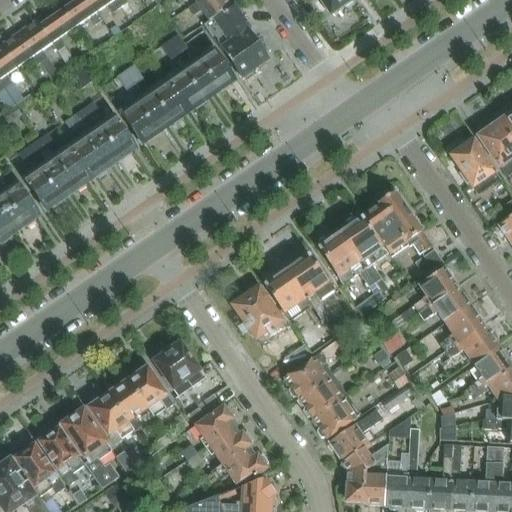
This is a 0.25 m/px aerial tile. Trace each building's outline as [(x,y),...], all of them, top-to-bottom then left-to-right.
[(91,19),(95,26),(103,21),(98,14),(97,14),(87,0),(78,0),(62,11),(75,30),(91,19)] [(121,9),(114,0),(87,0),(97,14),(98,14),(108,7),(113,14),(121,9)] [(124,0),(114,0),(121,9),(128,4),(124,0)] [(227,0),(201,0),(195,4),(189,9),(194,17),(201,12),(209,23),(232,7),(227,0)] [(319,0),(320,0),(330,15),(341,8),(343,7),(346,7),(351,3),(352,0),(319,0)] [(134,13),(128,4),(121,9),(127,18),(134,13)] [(265,56),(266,55),(232,7),(209,23),(204,26),(240,79),(251,72),(251,70),(265,60),(265,56)] [(60,40),(75,30),(62,11),(40,26),(53,45),(52,45),(57,53),(66,47),(60,40)] [(53,45),(40,26),(37,21),(19,33),(40,65),(48,59),(43,52),(52,45),(53,45)] [(116,26),(110,30),(114,37),(120,32),(116,26)] [(19,33),(1,46),(17,70),(28,63),(33,70),(40,65),(19,33)] [(178,36),(172,40),(178,47),(183,44),(178,36)] [(172,40),(167,44),(172,51),(175,49),(178,47),(172,40)] [(167,44),(161,47),(167,55),(172,51),(167,44)] [(179,55),(187,49),(183,44),(178,47),(175,49),(179,55)] [(17,70),(1,46),(0,46),(0,82),(5,89),(12,84),(7,77),(17,70)] [(68,69),(91,53),(87,47),(87,46),(81,50),(80,48),(71,54),(66,47),(57,53),(68,69)] [(164,78),(188,113),(192,110),(193,112),(207,103),(206,101),(218,93),(219,94),(232,85),(231,83),(236,80),(215,50),(212,46),(164,78)] [(167,55),(170,61),(179,55),(175,49),(172,51),(167,55)] [(59,75),(48,59),(40,65),(51,80),(59,75)] [(81,61),(67,71),(80,91),(94,82),(81,61)] [(134,66),(128,70),(134,78),(139,74),(134,66)] [(128,70),(123,74),(128,82),(131,80),(134,78),(128,70)] [(122,86),(128,82),(123,74),(117,78),(122,86)] [(131,80),(135,86),(143,80),(139,74),(134,78),(131,80)] [(188,113),(164,78),(117,111),(140,146),(145,143),(146,144),(160,135),(158,133),(171,125),(172,127),(185,117),(184,116),(188,113)] [(122,86),(126,91),(135,86),(131,80),(128,82),(122,86)] [(19,94),(12,84),(5,89),(12,99),(19,94)] [(8,111),(16,106),(12,99),(5,89),(0,92),(0,99),(7,110),(8,111)] [(41,91),(35,95),(40,102),(46,98),(41,91)] [(93,103),(79,113),(86,123),(100,113),(93,103)] [(8,111),(2,115),(8,125),(22,115),(16,106),(8,111)] [(79,113),(65,123),(72,133),(86,123),(79,113)] [(67,145),(90,180),(95,177),(96,179),(108,171),(107,169),(120,160),(121,162),(133,154),(131,152),(135,149),(137,151),(138,150),(133,142),(132,143),(113,114),(67,145)] [(501,122),(498,124),(511,143),(511,114),(500,122),(501,122)] [(511,174),(511,165),(510,163),(511,161),(511,143),(498,124),(496,125),(493,124),(488,128),(488,131),(478,138),(506,178),(511,174)] [(48,135),(33,145),(40,155),(50,148),(55,145),(48,135)] [(472,188),(477,195),(486,189),(499,180),(479,149),(473,141),(451,157),(462,173),(460,175),(467,185),(469,183),(472,188)] [(33,145),(19,155),(25,165),(40,156),(40,155),(33,145)] [(43,161),(20,177),(41,206),(40,206),(45,214),(47,213),(46,211),(50,208),(51,210),(63,202),(61,200),(74,192),(75,193),(87,185),(86,183),(90,180),(67,145),(54,154),(50,148),(40,155),(40,156),(43,161)] [(0,191),(0,245),(11,237),(10,236),(23,227),(24,228),(36,220),(35,219),(39,216),(40,217),(42,216),(36,209),(16,180),(0,191)] [(378,205),(379,206),(407,248),(408,249),(412,247),(419,257),(432,248),(421,233),(422,232),(394,193),(378,205)] [(511,201),(492,215),(498,225),(507,219),(511,215),(511,201)] [(362,218),(387,255),(390,259),(407,248),(379,206),(362,218)] [(341,236),(340,236),(374,285),(381,280),(371,267),(387,255),(362,218),(360,215),(345,225),(347,228),(345,229),(347,232),(341,236),(337,230),(337,231),(341,236)] [(511,215),(507,219),(498,225),(500,229),(500,231),(503,236),(506,237),(511,245),(511,243),(511,215)] [(330,236),(314,246),(342,286),(359,274),(369,288),(374,285),(340,236),(335,240),(333,237),(331,239),(330,236)] [(423,278),(443,264),(434,251),(414,264),(423,278)] [(334,292),(314,263),(307,252),(291,263),(293,265),(291,266),(293,269),(288,272),(285,269),(284,269),(287,273),(321,322),(328,317),(319,303),(334,292)] [(412,307),(399,317),(404,324),(418,315),(417,315),(457,288),(452,279),(453,279),(453,276),(450,271),(447,270),(446,271),(444,268),(417,287),(424,298),(412,307)] [(269,294),(281,312),(289,324),(305,312),(315,326),(321,322),(287,273),(281,277),(280,274),(278,275),(276,273),(261,283),(269,294)] [(291,327),(289,324),(281,312),(276,315),(263,297),(256,286),(245,294),(247,297),(233,307),(243,320),(240,322),(256,344),(258,342),(262,345),(267,345),(279,337),(278,336),(291,327)] [(436,315),(443,325),(471,307),(469,305),(471,304),(470,301),(467,296),(465,295),(463,296),(457,288),(417,315),(418,315),(423,323),(436,315)] [(471,307),(443,325),(451,337),(438,346),(443,353),(444,353),(484,327),(478,318),(479,317),(479,314),(476,309),(474,308),(472,309),(471,307)] [(470,364),(489,351),(497,345),(495,343),(497,342),(497,339),(493,334),(491,333),(489,334),(484,327),(444,353),(449,361),(462,352),(470,364)] [(381,341),(380,341),(389,354),(390,354),(402,345),(393,332),(381,341)] [(177,398),(196,385),(204,379),(182,347),(184,345),(179,339),(157,355),(159,358),(156,361),(154,357),(151,359),(174,392),(173,392),(177,398)] [(313,358),(284,379),(290,388),(288,392),(293,398),(297,398),(298,400),(328,379),(327,377),(332,374),(325,365),(325,360),(336,359),(342,348),(337,342),(336,343),(313,358)] [(284,360),(290,370),(311,355),(305,346),(284,360)] [(478,391),(511,368),(511,366),(508,360),(509,359),(509,357),(506,352),(503,351),(501,352),(500,349),(491,355),(473,368),(481,380),(468,389),(473,395),(478,391)] [(382,350),(373,356),(382,370),(391,364),(391,363),(382,350)] [(405,351),(396,357),(404,368),(413,361),(405,351)] [(130,379),(127,381),(154,419),(174,406),(167,396),(168,396),(147,367),(138,373),(135,372),(130,376),(130,379)] [(511,368),(478,391),(473,395),(476,400),(488,391),(497,404),(502,404),(502,400),(511,400),(511,368)] [(399,369),(388,376),(398,391),(409,383),(399,369)] [(328,379),(298,400),(304,409),(302,412),(307,419),(311,418),(312,420),(342,399),(341,397),(346,394),(339,385),(333,376),(328,379)] [(154,419),(127,381),(125,382),(122,381),(116,385),(115,389),(107,395),(134,433),(154,419)] [(407,388),(382,405),(387,412),(389,411),(391,414),(399,408),(397,405),(412,396),(407,388)] [(431,397),(430,398),(437,407),(447,402),(439,392),(431,397)] [(134,433),(107,395),(105,396),(102,395),(96,399),(96,402),(87,409),(106,439),(107,438),(113,447),(134,433)] [(222,408),(214,396),(213,395),(196,407),(198,409),(186,417),(193,427),(222,408)] [(342,399),(312,420),(318,429),(316,433),(321,439),(325,438),(326,441),(335,435),(357,419),(355,418),(360,415),(353,406),(347,395),(342,399)] [(415,400),(411,402),(418,412),(425,407),(418,398),(415,400)] [(502,404),(497,404),(500,408),(500,413),(486,412),(485,420),(490,420),(511,420),(511,400),(502,400),(502,404)] [(224,407),(222,408),(193,427),(207,447),(237,427),(233,420),(231,417),(234,415),(228,407),(225,409),(224,407)] [(62,423),(60,425),(63,429),(85,460),(82,462),(85,467),(102,491),(108,487),(117,480),(119,479),(110,464),(104,468),(99,461),(112,452),(107,445),(106,446),(103,441),(83,411),(82,412),(79,411),(67,419),(68,422),(64,424),(62,423)] [(329,444),(342,464),(364,449),(369,445),(362,435),(382,421),(376,411),(329,444)] [(455,414),(440,418),(441,429),(456,427),(455,414)] [(189,426),(181,415),(174,419),(182,431),(189,426)] [(409,438),(409,430),(410,418),(388,433),(388,439),(409,440),(409,438)] [(510,432),(509,445),(511,445),(511,420),(490,420),(485,420),(482,420),(482,430),(497,432),(497,430),(506,431),(506,432),(510,432)] [(237,427),(207,447),(220,466),(250,445),(250,444),(252,442),(247,433),(244,435),(242,433),(237,427)] [(439,430),(439,441),(456,442),(456,427),(441,429),(439,430)] [(37,443),(61,477),(68,488),(77,481),(73,475),(85,467),(82,462),(58,428),(55,430),(55,429),(52,429),(47,432),(46,435),(47,436),(37,443)] [(408,455),(405,509),(414,509),(415,511),(422,511),(424,510),(428,510),(429,480),(416,479),(419,431),(409,430),(408,455)] [(154,444),(159,451),(171,443),(165,436),(154,444)] [(34,490),(35,489),(40,497),(52,490),(56,495),(65,489),(34,445),(24,452),(24,451),(21,450),(16,453),(16,456),(16,457),(13,459),(34,490)] [(192,445),(180,453),(187,462),(198,454),(192,445)] [(228,477),(235,486),(236,488),(252,476),(254,479),(267,469),(265,466),(268,464),(262,456),(259,458),(257,455),(251,446),(250,445),(220,466),(204,477),(212,489),(228,477)] [(370,457),(364,449),(342,464),(341,464),(346,472),(345,486),(347,486),(364,487),(365,471),(387,455),(388,445),(370,457)] [(452,459),(452,447),(443,446),(443,459),(452,459)] [(459,481),(461,447),(452,447),(452,459),(449,511),(456,511),(470,511),(472,482),(459,481)] [(484,483),(472,482),(470,511),(491,511),(495,449),(486,448),(484,483)] [(503,449),(495,449),(491,511),(511,511),(511,480),(511,485),(501,484),(503,449)] [(116,457),(126,474),(135,468),(124,452),(116,457)] [(198,454),(187,462),(193,471),(204,463),(198,454)] [(364,487),(347,486),(346,499),(350,503),(365,504),(365,506),(384,507),(386,477),(387,455),(365,471),(364,487)] [(386,477),(384,507),(384,508),(387,508),(389,511),(396,511),(398,509),(405,509),(408,455),(400,455),(399,478),(386,477)] [(441,480),(429,480),(428,510),(430,510),(431,511),(440,511),(441,511),(449,511),(452,459),(443,459),(441,480)] [(35,489),(34,490),(30,493),(15,470),(9,462),(0,468),(0,507),(2,510),(4,511),(5,511),(50,511),(40,497),(35,489)] [(256,482),(184,510),(185,511),(239,511),(271,508),(271,499),(276,495),(265,479),(257,483),(256,482)] [(117,486),(106,493),(116,508),(127,501),(117,486)] [(80,490),(72,495),(79,504),(86,499),(80,490)] [(180,495),(174,499),(179,507),(180,507),(182,506),(186,503),(180,495)] [(127,501),(116,508),(119,511),(132,511),(134,511),(127,501)] [(164,511),(160,501),(143,508),(145,511),(164,511)]
